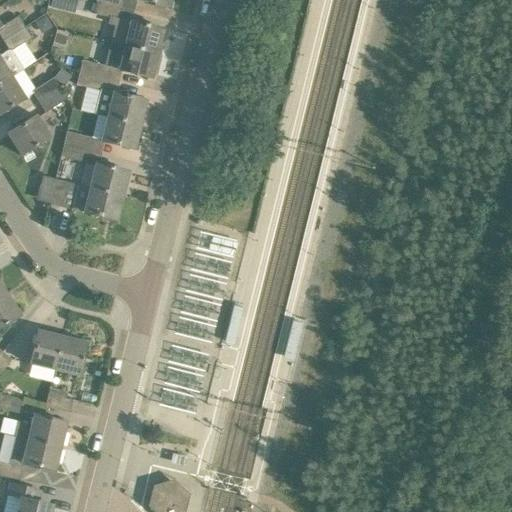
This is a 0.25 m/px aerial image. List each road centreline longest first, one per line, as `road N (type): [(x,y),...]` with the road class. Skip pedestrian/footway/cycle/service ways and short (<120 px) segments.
road 1 (residential): [(149,295),(220,0)]
road 2 (residential): [(95,511),(149,295)]
road 3 (residential): [(149,295),(48,265),(0,193)]
